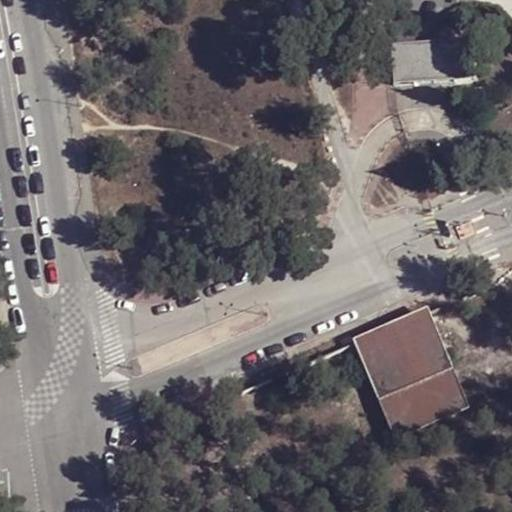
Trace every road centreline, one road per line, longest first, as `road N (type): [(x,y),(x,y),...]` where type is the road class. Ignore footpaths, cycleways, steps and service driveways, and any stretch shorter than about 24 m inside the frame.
road 1 (unclassified): [(511,186),(79,354)]
road 2 (unclassified): [(85,406),(511,239)]
road 3 (unclassified): [(79,354),(21,0)]
road 4 (unclassified): [(0,135),(41,408)]
